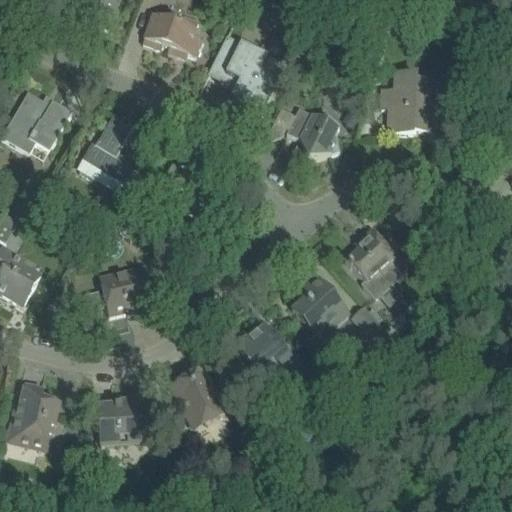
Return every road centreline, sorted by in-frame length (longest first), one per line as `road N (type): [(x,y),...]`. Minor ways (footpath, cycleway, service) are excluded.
road 1 (residential): [(298,232),(183,113),(0,25)]
road 2 (residential): [(298,232),(177,340),(125,364),(0,345)]
road 3 (residential): [(511,240),(454,192),(403,177),(361,184),(298,232)]
